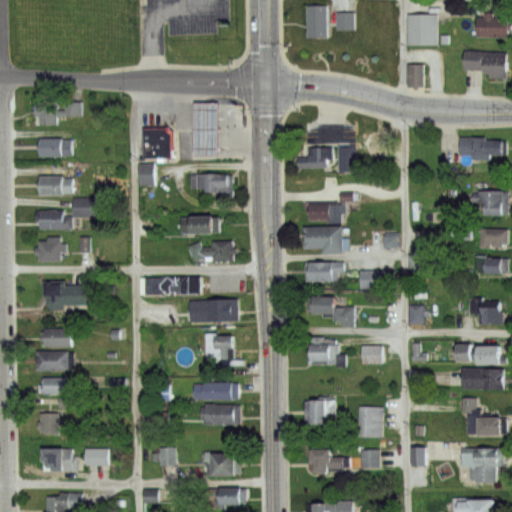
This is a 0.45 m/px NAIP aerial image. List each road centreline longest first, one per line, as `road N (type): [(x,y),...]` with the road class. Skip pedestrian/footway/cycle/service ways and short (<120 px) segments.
road 1 (residential): [(0,75),(302,85),(420,109),(511,112)]
road 2 (secondary): [(276,511),(264,0)]
road 3 (residential): [(9,511),(0,0)]
